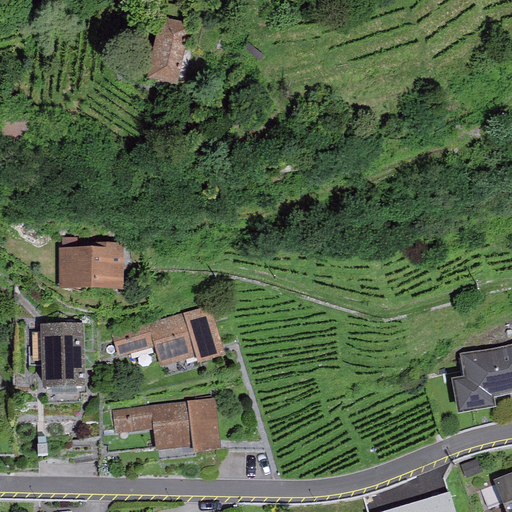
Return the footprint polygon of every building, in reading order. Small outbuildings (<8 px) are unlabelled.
[(159,20),(146,82),(176,88),(189,26),(159,20)] [(122,293),(123,246),(99,245),(99,250),(59,250),(58,292),(122,293)] [(209,307),(111,335),(118,359),(153,349),(159,370),(195,360),(198,368),(224,360),(209,307)] [(40,326),(42,392),(84,391),(82,325),(40,326)] [(511,347),(459,356),(463,380),(451,382),(457,416),(494,410),(493,401),(511,397),(511,347)] [(214,401),(112,411),(114,435),(153,431),(155,453),(192,449),(193,458),(219,455),(214,401)] [(511,511),(511,476),(494,483),(504,511),(511,511)] [(454,511),(449,493),(382,511),(454,511)]
